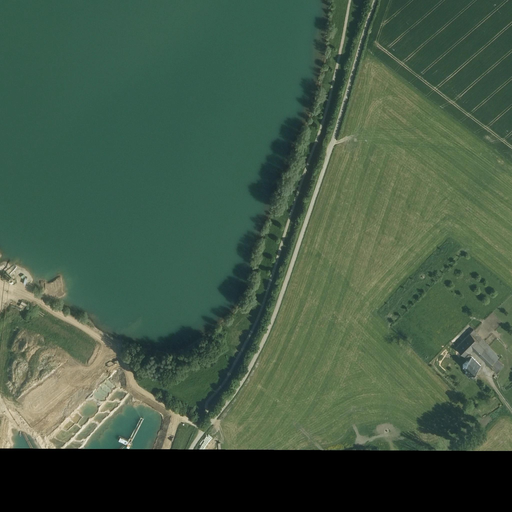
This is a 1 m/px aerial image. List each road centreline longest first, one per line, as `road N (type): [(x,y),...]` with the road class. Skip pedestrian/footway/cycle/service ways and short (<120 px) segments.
road 1 (unclassified): [(177,479),(268,328),(373,0)]
road 2 (track): [(214,417),(205,403),(228,376),(268,290),(319,134),(350,0)]
road 3 (unknown): [(207,426),(46,307)]
